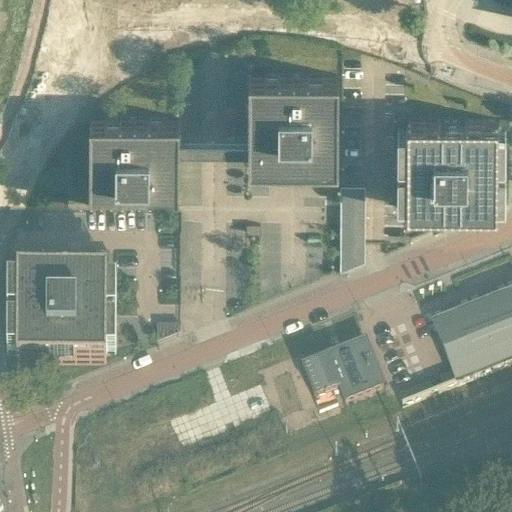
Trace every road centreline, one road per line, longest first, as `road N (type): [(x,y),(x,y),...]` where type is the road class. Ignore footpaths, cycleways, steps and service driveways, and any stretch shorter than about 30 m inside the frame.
road 1 (unclassified): [(0,439),(511,230)]
road 2 (unclassified): [(428,43),(311,20),(76,18)]
road 3 (unclassified): [(0,194),(60,86),(76,18)]
